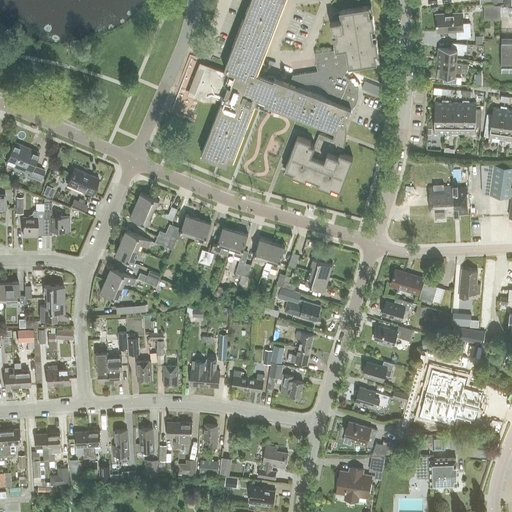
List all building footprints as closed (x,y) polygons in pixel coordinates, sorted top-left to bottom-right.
[(220,69),(219,69),(210,65),(208,70),(198,66),(189,90),(195,92),(196,94),(201,99),(202,101),(215,101),(216,97),(222,99),(201,155),(227,165),(229,159),(233,161),(257,98),(266,102),(265,104),(334,130),(331,138),(325,136),(322,142),(316,140),(315,143),(298,136),(285,169),(293,172),(292,175),(331,190),(332,187),(340,190),(352,161),(353,158),(340,153),(342,148),(343,143),(344,138),(344,133),(344,128),(344,126),(353,103),(355,104),(357,97),(355,95),(358,92),(358,90),(349,78),(343,76),(348,67),(377,62),(376,54),(379,53),(373,15),(370,15),(368,6),(339,11),(341,19),(331,21),(335,49),(320,52),(321,59),(316,59),(318,72),(293,76),(289,83),(274,78),(273,79),(257,73),(284,0),(251,0),(225,69),(226,69),(226,71),(220,69)] [(500,5),(484,5),(484,20),(500,20),(500,5)] [(457,39),(471,38),(470,23),(463,23),(462,13),(436,14),(437,32),(456,31),(457,39)] [(511,41),(502,41),(501,66),(511,65),(511,41)] [(452,43),(451,47),(451,49),(438,48),(437,57),(457,59),(457,54),(463,55),(464,50),(466,51),(467,44),(452,43)] [(457,59),(437,57),(434,57),(434,60),(437,60),(436,66),(468,69),(469,64),(456,63),(457,59)] [(457,77),(455,77),(455,72),(462,73),(462,71),(468,71),(468,69),(436,66),(436,75),(444,76),(444,82),(456,83),(457,77)] [(380,94),(383,86),(366,79),(362,87),(380,94)] [(442,100),(442,102),(435,102),(434,135),(438,135),(438,133),(452,134),(452,136),(458,136),(458,134),(472,134),(472,136),(475,136),(476,126),(481,126),(481,109),(476,109),(476,103),(474,102),(474,104),(469,104),(469,100),(463,100),(462,103),(458,103),(458,102),(453,102),(453,103),(449,103),(449,100),(442,100)] [(489,137),(488,140),(492,141),(492,138),(506,140),(506,142),(511,143),(511,108),(511,109),(511,110),(507,110),(507,107),(501,106),(500,109),(496,108),(496,107),(493,107),(492,115),(487,114),(484,136),(489,137)] [(258,142),(262,127),(251,124),(247,139),(258,142)] [(41,181),(46,170),(33,165),(39,152),(14,142),(6,164),(30,174),(29,176),(41,181)] [(259,157),(262,149),(246,142),(240,156),(251,161),(246,172),(259,178),(263,167),(262,167),(265,160),(259,157)] [(510,197),(511,183),(511,166),(494,164),(490,194),(510,197)] [(91,194),(98,178),(73,168),(67,184),(91,194)] [(52,195),(54,187),(46,185),(44,194),(52,195)] [(431,216),(468,214),(466,187),(458,188),(458,186),(429,188),(431,216)] [(141,193),(136,205),(151,211),(153,205),(157,207),(159,201),(141,193)] [(84,213),(88,205),(73,199),(70,207),(84,213)] [(51,217),(51,211),(51,202),(44,202),(44,211),(43,211),(43,234),(51,234),(51,231),(69,231),(69,217),(51,217)] [(151,211),(136,205),(130,217),(149,225),(151,219),(148,217),(151,211)] [(172,220),(177,209),(172,206),(168,213),(162,213),(161,215),(172,220)] [(43,211),(36,211),(34,211),(28,218),(22,218),(22,236),(36,236),(36,234),(43,234),(43,211)] [(167,246),(172,247),(176,237),(185,240),(187,232),(193,234),(199,218),(186,214),(181,228),(172,225),(172,235),(169,241),(167,246)] [(199,218),(193,234),(199,236),(198,239),(205,241),(211,222),(199,218)] [(159,231),(158,236),(169,241),(172,235),(172,225),(170,224),(167,233),(159,231)] [(219,252),(221,246),(223,247),(230,249),(230,246),(236,230),(223,226),(217,245),(213,244),(211,249),(219,252)] [(151,241),(144,238),(126,230),(121,242),(136,249),(138,243),(148,247),(151,241)] [(241,257),(242,253),(248,234),(236,230),(230,246),(236,248),(234,255),(241,257)] [(156,242),(167,246),(169,241),(158,236),(156,242)] [(267,258),(272,242),(260,238),(254,257),(260,259),(261,256),(267,258)] [(136,249),(121,242),(115,255),(134,263),(136,256),(133,255),(136,249)] [(277,269),(279,265),(285,246),(272,242),(267,258),(273,260),(271,267),(277,269)] [(202,249),(198,262),(204,264),(208,251),(202,249)] [(208,251),(204,264),(210,266),(214,253),(208,251)] [(293,252),(289,265),(295,267),(299,254),(293,252)] [(310,271),(328,277),(333,264),(313,258),(311,265),(312,265),(310,271)] [(245,262),(239,260),(234,276),(240,278),(245,262)] [(245,262),(240,278),(239,283),(244,285),(251,264),(245,262)] [(136,278),(129,276),(111,268),(105,280),(121,286),(123,281),(133,285),(136,278)] [(480,293),(480,284),(476,284),(478,271),(462,269),(459,297),(468,298),(469,292),(480,293)] [(149,270),(147,275),(159,280),(161,275),(149,270)] [(432,301),(437,286),(422,282),(423,278),(395,270),(391,285),(420,294),(419,297),(432,301)] [(325,289),(328,277),(310,271),(308,277),(307,277),(305,283),(325,289)] [(140,272),(138,278),(156,286),(159,280),(147,275),(140,272)] [(284,281),(286,275),(280,273),(277,285),(282,286),(284,280),(284,281)] [(289,282),(291,276),(286,275),(284,281),(284,280),(282,286),(287,288),(289,282)] [(121,286),(105,280),(100,292),(119,300),(121,293),(119,292),(121,286)] [(167,283),(159,280),(157,286),(165,289),(167,283)] [(18,282),(5,282),(5,299),(11,299),(11,302),(11,306),(19,306),(19,302),(18,282)] [(278,297),(288,300),(285,311),(294,314),(294,313),(300,315),(300,316),(316,321),(321,306),(304,301),(299,300),(301,293),(277,285),(274,293),(278,295),(278,297)] [(47,293),(47,299),(64,299),(64,286),(43,286),(44,293),(47,293)] [(409,310),(411,302),(395,297),(393,302),(386,300),(381,314),(401,320),(404,308),(409,310)] [(47,306),(44,306),(40,306),(40,321),(56,321),(56,312),(64,312),(64,299),(47,299),(47,306)] [(146,304),(116,307),(117,313),(146,310),(146,304)] [(424,317),(427,307),(418,305),(415,315),(424,317)] [(194,308),(193,317),(203,317),(204,309),(194,308)] [(458,314),(457,325),(470,326),(471,319),(471,315),(458,314)] [(277,320),(276,326),(288,329),(289,322),(277,320)] [(409,340),(412,329),(398,325),(396,331),(378,325),(374,339),(393,345),(396,336),(409,340)] [(482,344),(485,332),(455,326),(453,338),(482,344)] [(33,329),(17,330),(18,341),(28,341),(34,341),(33,329)] [(56,329),(56,338),(73,339),(73,330),(56,329)] [(301,339),(299,347),(310,349),(313,334),(297,331),(296,338),(301,339)] [(218,358),(226,359),(227,334),(219,333),(218,358)] [(128,338),(129,354),(139,354),(139,337),(128,338)] [(118,338),(119,352),(128,352),(127,338),(118,338)] [(310,349),(299,347),(297,355),(292,354),(291,361),(307,364),(310,349)] [(265,349),(263,363),(270,364),(272,350),(265,349)] [(273,351),(271,362),(281,364),(283,353),(273,351)] [(108,352),(97,352),(98,366),(99,383),(110,382),(108,355),(108,352)] [(121,355),(108,355),(110,382),(120,381),(119,366),(122,366),(121,355)] [(205,366),(203,385),(218,386),(219,370),(215,370),(216,359),(206,358),(205,365),(205,366)] [(138,380),(152,380),(151,360),(137,361),(138,380)] [(390,376),(393,364),(384,361),(382,367),(367,363),(363,375),(383,381),(385,375),(390,376)] [(300,397),(303,382),(293,380),(294,376),(281,373),(283,365),(272,362),(269,376),(282,379),(281,385),(280,393),(289,394),(300,397)] [(423,363),(418,362),(401,427),(406,428),(423,363)] [(418,416),(454,425),(456,416),(474,421),(482,390),(465,386),(469,371),(433,362),(418,416)] [(177,384),(178,364),(164,364),(164,384),(177,384)] [(195,364),(194,385),(203,385),(205,366),(205,365),(195,364)] [(47,386),(58,385),(56,365),(51,366),(51,369),(46,369),(47,386)] [(56,365),(58,385),(68,384),(67,368),(62,368),(62,365),(56,365)] [(4,388),(14,387),(13,368),(8,368),(8,372),(3,372),(4,388)] [(14,387),(25,387),(30,387),(29,370),(18,371),(18,368),(13,368),(14,387)] [(244,372),(241,372),(241,371),(234,370),(231,387),(246,389),(248,377),(243,376),(244,372)] [(246,389),(262,392),(264,375),(257,374),(256,378),(248,377),(246,389)] [(389,396),(359,387),(355,402),(379,409),(381,408),(382,405),(386,406),(389,396)] [(409,395),(394,390),(392,397),(407,402),(409,395)] [(167,421),(167,436),(176,436),(176,441),(174,441),(174,449),(179,449),(180,422),(180,421),(167,421)] [(180,422),(179,449),(184,449),(185,442),(191,442),(191,437),(192,437),(192,422),(180,421),(180,422)] [(377,430),(371,428),(349,422),(345,435),(353,438),(352,442),(372,447),(377,430)] [(216,447),(217,430),(216,430),(217,425),(205,424),(203,439),(209,439),(208,447),(216,447)] [(140,429),(140,443),(138,443),(138,451),(154,450),(153,433),(152,433),(152,428),(140,429)] [(13,448),(13,443),(20,443),(20,429),(7,430),(9,456),(14,456),(13,448)] [(115,445),(112,445),(113,456),(129,455),(128,444),(128,434),(127,434),(126,429),(114,430),(115,445)] [(7,430),(0,430),(0,456),(3,457),(9,456),(7,430)] [(93,459),(93,451),(93,446),(100,445),(100,431),(87,432),(88,459),(93,459)] [(83,459),(88,459),(88,458),(87,432),(74,432),(75,446),(77,446),(77,452),(80,454),(83,454),(83,459)] [(43,460),(48,460),(47,433),(35,434),(35,448),(45,448),(45,453),(43,453),(43,460)] [(47,433),(48,460),(53,460),(53,452),(50,452),(50,448),(60,447),(59,433),(47,433)] [(432,449),(446,449),(445,438),(443,438),(443,433),(426,434),(427,442),(432,442),(432,449)] [(376,442),(372,455),(392,456),(395,445),(383,441),(382,444),(376,442)] [(167,445),(160,445),(159,461),(171,461),(171,453),(166,453),(167,445)] [(285,468),(287,453),(276,451),(277,447),(266,445),(263,464),(264,464),(263,469),(259,468),(258,475),(275,478),(276,470),(271,469),(271,466),(285,468)] [(431,485),(457,485),(456,458),(434,459),(434,456),(430,456),(430,455),(408,456),(408,472),(430,471),(431,485)] [(372,456),(369,470),(375,471),(374,478),(382,480),(385,457),(372,456)] [(78,459),(69,459),(71,482),(72,482),(72,484),(91,483),(91,476),(79,477),(78,459)] [(159,460),(145,459),(145,477),(158,477),(159,460)] [(186,459),(186,474),(196,475),(196,459),(186,459)] [(40,460),(33,460),(34,475),(33,475),(34,486),(43,485),(42,479),(40,480),(40,477),(41,477),(40,460)] [(219,462),(201,460),(200,471),(218,473),(219,462)] [(109,465),(100,466),(101,482),(110,482),(109,465)] [(59,484),(69,484),(68,466),(58,467),(59,484)] [(221,466),(219,474),(229,475),(230,467),(221,466)] [(368,498),(372,476),(363,474),(364,470),(350,467),(349,472),(340,470),(336,493),(345,494),(344,499),(358,501),(359,497),(368,498)] [(135,471),(123,471),(123,481),(136,481),(135,471)] [(238,477),(226,476),(225,486),(237,487),(238,477)] [(273,505),(275,491),(265,490),(265,488),(259,487),(259,484),(252,484),(250,500),(256,501),(256,502),(273,505)] [(97,491),(97,500),(105,500),(106,485),(94,485),(94,490),(97,491)] [(211,495),(209,511),(220,511),(221,495),(211,495)]
